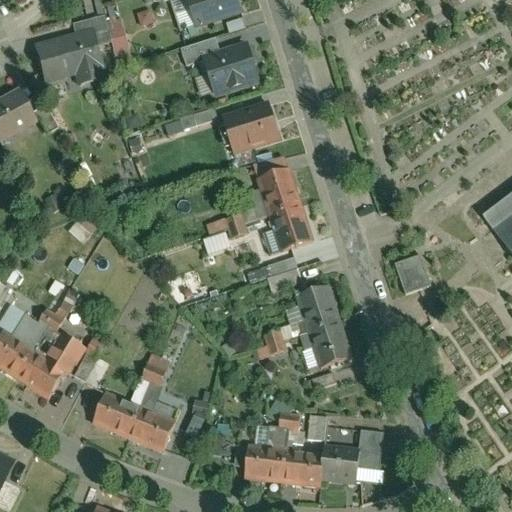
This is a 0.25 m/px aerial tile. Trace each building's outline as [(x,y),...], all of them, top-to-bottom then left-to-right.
[(241,11),(237,0),(190,0),(198,24),(241,11)] [(42,50),(50,86),(83,78),(85,87),(110,80),(99,36),(42,50)] [(250,46),(207,59),(218,94),(261,81),(250,46)] [(25,93),(0,106),(0,135),(6,148),(43,129),(25,93)] [(270,108),(228,121),(237,149),(279,135),(270,108)] [(297,189),(292,173),(264,182),(285,248),(313,239),(307,218),(297,189)] [(511,199),(484,220),(511,257),(511,199)] [(218,237),(203,239),(206,256),(221,253),(218,237)] [(421,258),(395,267),(405,297),(431,288),(421,258)] [(283,272),(295,268),(291,259),(262,268),(270,292),(288,286),(283,272)] [(336,305),(330,290),(301,300),(324,367),(353,357),(348,340),(336,305)] [(36,319),(50,333),(69,312),(55,299),(36,319)] [(277,332),(264,336),(267,347),(254,351),(257,361),(283,354),(277,332)] [(5,334),(0,341),(0,367),(6,371),(34,388),(49,398),(66,372),(5,334)] [(84,357),(72,380),(93,391),(106,368),(84,357)] [(176,424),(109,396),(97,424),(115,431),(144,444),(164,452),(176,424)] [(324,443),(324,418),(307,418),(307,443),(324,443)] [(328,447),(326,461),(324,477),(357,482),(361,451),(328,447)] [(254,450),(250,478),(269,481),(302,486),(323,489),(324,477),(326,461),(254,450)] [(0,488),(13,462),(0,455),(0,488)]
